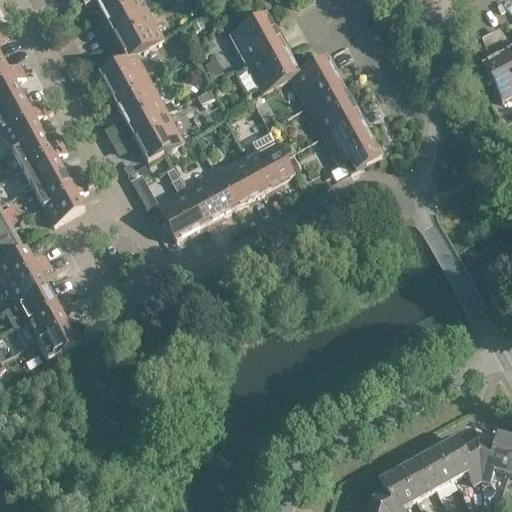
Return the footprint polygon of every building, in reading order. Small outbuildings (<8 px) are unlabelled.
[(78,0),(84,10),(94,5),(93,4),(100,0),(78,0)] [(139,0),(100,0),(93,4),(94,5),(110,33),(147,13),(139,0)] [(164,43),(147,13),(110,33),(126,62),(126,63),(135,58),(136,59),(164,43)] [(229,39),(245,69),(282,48),(265,19),(229,39)] [(200,25),(192,30),(195,35),(203,30),(200,25)] [(297,77),(282,48),(245,69),(262,99),(290,83),(289,82),(298,78),(297,77)] [(511,51),(501,58),(511,78),(511,51)] [(126,63),(126,62),(98,78),(114,107),(151,87),(136,59),(135,58),(126,63)] [(511,100),(511,78),(501,58),(480,69),(501,107),(511,100)] [(7,74),(1,62),(0,62),(0,86),(22,75),(19,68),(7,74)] [(325,62),(297,77),(298,78),(289,82),(290,83),(305,112),(342,92),(325,62)] [(26,81),(22,75),(0,86),(0,111),(21,100),(15,88),(26,81)] [(167,117),(151,87),(114,107),(130,137),(167,117)] [(358,121),(342,92),(305,112),(321,141),(358,121)] [(209,94),(197,101),(202,109),(214,103),(209,94)] [(28,112),(21,100),(0,111),(0,134),(1,136),(43,113),(39,106),(28,112)] [(47,119),(43,113),(1,136),(11,155),(42,138),(36,126),(47,119)] [(184,147),(167,117),(130,137),(147,167),(184,147)] [(374,151),(358,121),(321,141),(338,172),(343,169),(349,180),(381,162),(374,151)] [(286,167),(269,136),(250,146),(255,155),(243,162),(264,198),(263,199),(265,203),(276,197),(274,193),(294,182),(291,177),(286,167)] [(49,150),(42,138),(11,155),(22,174),(64,150),(60,144),(49,150)] [(68,157),(64,150),(22,174),(32,193),(63,175),(56,164),(68,157)] [(264,198),(243,162),(214,177),(235,215),(263,199),(264,198)] [(294,162),(286,167),(291,177),(299,172),(294,162)] [(70,188),(63,175),(32,193),(42,211),(85,188),(81,181),(70,188)] [(235,215),(214,177),(185,194),(205,231),(235,215)] [(89,195),(85,188),(42,211),(53,231),(84,214),(77,201),(89,195)] [(205,231),(185,194),(155,210),(175,247),(205,231)] [(0,260),(21,249),(0,211),(0,260)] [(0,266),(0,277),(6,289),(47,266),(44,259),(32,266),(25,253),(0,266)] [(51,273),(47,266),(6,289),(17,308),(46,292),(40,279),(51,273)] [(53,303),(46,292),(17,308),(27,327),(68,304),(65,297),(53,303)] [(68,304),(27,327),(16,332),(27,351),(37,346),(68,329),(61,317),(72,311),(68,304)] [(74,341),(68,329),(37,346),(48,365),(90,342),(86,335),(74,341)] [(493,451),(477,446),(481,485),(490,487),(493,475),(507,479),(511,463),(511,442),(505,441),(506,436),(498,434),(493,451)] [(434,449),(436,453),(453,485),(467,478),(473,489),(481,485),(477,446),(462,454),(455,443),(443,449),(441,446),(434,449)] [(453,485),(436,453),(424,460),(422,456),(415,460),(417,464),(435,495),(453,485)] [(435,495),(417,464),(406,470),(403,466),(396,470),(398,474),(416,506),(435,495)] [(404,511),(416,506),(398,474),(387,480),(384,477),(376,481),(385,497),(370,505),(378,511),(404,511)]
